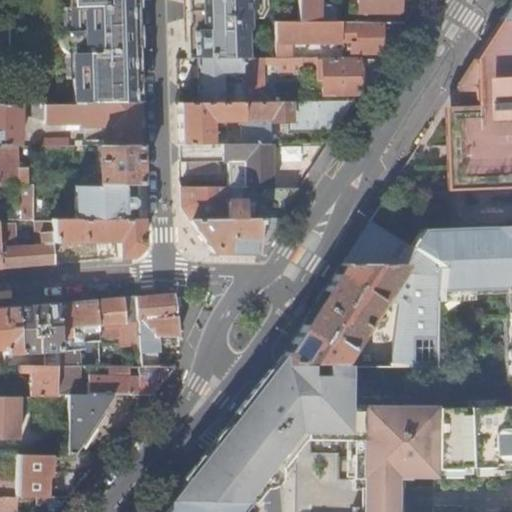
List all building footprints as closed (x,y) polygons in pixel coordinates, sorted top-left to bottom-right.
[(134,9),(133,0),(70,0),(71,7),(71,9),(134,9)] [(187,0),(188,22),(243,23),(242,0),(187,0)] [(296,0),(296,23),(317,23),(317,5),(317,0),(296,0)] [(398,14),(398,0),(356,0),(356,13),(398,14)] [(511,0),(499,19),(511,19),(511,0)] [(317,23),(330,23),(330,10),(325,5),(317,5),(317,23)] [(71,57),(135,57),(134,9),(71,9),(71,31),(65,33),(61,37),(60,43),(60,47),(63,52),(66,52),(71,52),(71,57)] [(511,19),(499,19),(456,86),(457,107),(442,107),(443,124),(445,190),(445,192),(493,190),(511,189),(511,19)] [(189,59),(194,59),(196,59),(217,59),(240,59),(240,48),(236,44),(239,40),(235,36),(235,32),(238,32),(243,26),(243,23),(188,22),(188,42),(189,59)] [(394,37),(402,24),(338,23),(330,23),(317,23),(296,23),(274,23),(274,59),(280,59),(280,43),(347,43),(354,43),(355,54),(380,54),(380,44),(385,44),(386,37),(394,37)] [(72,103),(136,103),(135,57),(71,57),(72,78),(72,103)] [(203,103),(223,103),(222,78),(240,78),(240,59),(217,59),(196,59),(196,83),(202,83),(203,103)] [(240,78),(240,103),(260,103),(260,64),(276,65),(276,71),(301,71),(301,66),(316,66),(321,66),(321,79),(321,95),(357,95),(380,59),(280,59),(274,59),(240,59),(240,78)] [(240,103),(240,121),(268,121),(340,121),(352,102),(260,103),(240,103)] [(111,145),(138,145),(136,103),(72,103),(1,104),(0,103),(0,145),(15,146),(17,146),(18,112),(29,116),(42,116),(42,122),(76,124),(77,127),(110,127),(111,145)] [(176,103),(177,144),(209,144),(209,121),(240,121),(240,103),(223,103),(203,103),(196,103),(176,103)] [(240,144),(268,144),(268,121),(240,121),(240,139),(240,144)] [(177,144),(177,162),(226,161),(226,187),(268,188),(268,144),(240,144),(233,144),(209,144),(177,144)] [(0,184),(16,185),(30,185),(29,167),(15,167),(15,146),(0,145),(0,184)] [(85,185),(122,185),(139,185),(138,145),(111,145),(95,145),(95,151),(96,177),(85,177),(85,185)] [(72,176),(72,185),(85,185),(85,177),(72,176)] [(30,185),(16,185),(16,212),(16,220),(31,220),(32,185),(30,185)] [(72,219),(123,218),(123,208),(140,208),(139,196),(122,196),(122,185),(85,185),(72,185),(72,219)] [(226,187),(178,186),(179,207),(210,251),(255,252),(297,188),(268,188),(226,187)] [(382,205),(371,222),(411,247),(422,231),(443,230),(449,230),(448,200),(444,200),(431,200),(416,190),(392,190),(382,205)] [(115,241),(116,258),(130,256),(141,246),(140,218),(123,218),(72,219),(50,220),(51,242),(115,241)] [(0,219),(0,240),(13,240),(12,220),(8,220),(0,219)] [(0,246),(0,266),(20,265),(52,263),(51,242),(50,220),(37,220),(38,244),(0,246)] [(330,282),(281,356),(282,364),(347,364),(384,306),(398,305),(390,364),(438,364),(440,298),(440,286),(441,269),(435,263),(411,247),(371,222),(369,221),(343,261),(330,282)] [(422,231),(411,247),(435,263),(441,269),(440,286),(453,286),(453,292),(473,292),(503,292),(511,291),(511,311),(505,312),(506,334),(508,361),(509,384),(511,383),(511,403),(510,404),(495,404),(467,405),(437,405),(437,408),(436,467),(460,469),(460,463),(469,463),(469,465),(491,465),(491,468),(511,467),(511,229),(485,231),(485,228),(449,230),(443,230),(422,231)] [(453,286),(440,286),(440,298),(473,298),(473,292),(453,292),(453,286)] [(511,291),(503,292),(505,312),(511,311),(511,291)] [(172,294),(135,296),(136,319),(146,319),(147,328),(153,328),(154,336),(176,336),(172,294)] [(136,319),(135,296),(95,299),(98,337),(119,336),(136,335),(137,335),(136,319)] [(98,337),(95,299),(53,303),(59,365),(78,365),(77,349),(74,327),(79,327),(80,339),(82,339),(91,339),(91,342),(98,341),(98,337)] [(59,365),(53,303),(13,306),(16,352),(43,351),(43,365),(54,365),(59,365)] [(16,352),(13,306),(0,306),(0,349),(2,349),(2,353),(16,352)] [(83,348),(82,339),(80,339),(79,327),(74,327),(77,349),(83,348)] [(137,346),(136,335),(119,336),(119,346),(137,346)] [(242,405),(233,417),(279,451),(284,456),(290,447),(290,437),(296,437),(346,437),(352,437),(352,475),(353,488),(375,488),(375,482),(395,482),(395,477),(435,477),(435,409),(405,409),(405,403),(347,403),(347,364),(282,364),(281,356),(276,363),(280,366),(262,389),(258,385),(255,389),(242,405)] [(276,363),(258,385),(262,389),(280,366),(276,363)] [(53,395),(54,365),(43,365),(17,365),(17,371),(28,371),(28,395),(53,395)] [(149,396),(174,366),(138,366),(138,376),(87,375),(87,383),(78,383),(78,365),(59,365),(54,365),(53,395),(66,395),(66,394),(112,395),(149,396)] [(92,424),(112,395),(66,394),(66,395),(67,455),(72,455),(80,443),(90,428),(92,430),(95,426),(92,424)] [(0,439),(17,439),(17,395),(0,395),(0,439)] [(208,448),(201,457),(246,493),(253,484),(263,472),(276,455),(279,451),(233,417),(226,426),(219,434),(208,448)] [(90,428),(80,443),(83,446),(96,427),(95,426),(92,430),(90,428)] [(21,495),(36,496),(41,496),(41,475),(47,475),(48,454),(14,454),(13,477),(13,495),(21,495)] [(246,493),(201,457),(167,500),(190,500),(236,501),(246,501),(246,493)] [(0,494),(13,495),(13,477),(0,476),(0,494)] [(352,497),(353,506),(375,507),(375,511),(395,511),(395,498),(395,482),(375,482),(375,488),(353,488),(352,497)] [(0,511),(12,511),(13,501),(13,495),(0,494),(0,511)] [(35,511),(54,511),(67,497),(41,496),(36,496),(35,511)] [(234,511),(236,501),(190,500),(167,500),(159,509),(156,511),(234,511)] [(237,511),(245,503),(246,501),(236,501),(234,511),(237,511)]
